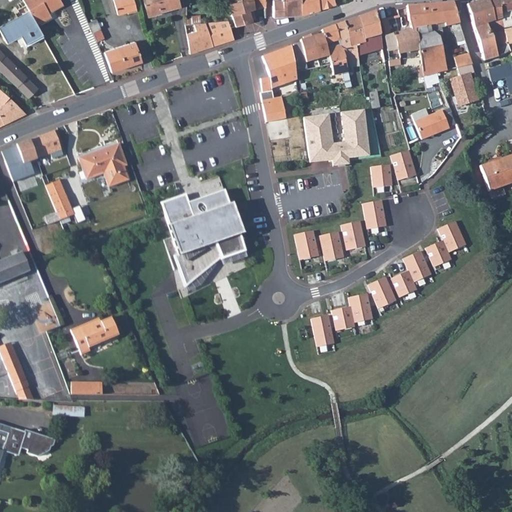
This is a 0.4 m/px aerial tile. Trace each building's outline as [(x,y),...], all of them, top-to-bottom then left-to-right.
[(22,0),(26,8),(35,24),(50,16),(47,11),(61,3),(58,0),(22,0)] [(114,0),(119,15),(137,10),(134,0),(114,0)] [(177,0),(145,0),(149,16),(179,7),(177,0)] [(238,0),(230,3),(236,27),(253,22),(250,10),(266,8),(266,0),(238,0)] [(275,1),(275,17),(285,16),(283,0),(276,0),(276,1),(275,1)] [(283,0),(285,16),(301,14),(300,0),(283,0)] [(300,0),(301,14),(308,12),(333,2),(332,1),(332,0),(300,0)] [(467,5),(486,60),(500,55),(498,46),(507,43),(505,32),(504,29),(501,14),(499,5),(498,0),(483,0),(479,1),(467,5)] [(511,0),(500,0),(501,4),(499,5),(501,14),(511,11),(511,0)] [(452,2),(422,5),(427,25),(442,23),(443,26),(454,25),(457,43),(461,42),(462,46),(466,45),(452,2)] [(422,5),(407,6),(409,20),(412,20),(414,28),(427,26),(427,25),(422,5)] [(24,44),(41,34),(35,24),(26,8),(0,21),(0,27),(8,42),(19,36),(24,44)] [(376,11),(344,23),(352,49),(357,48),(358,58),(384,48),(383,35),(376,11)] [(511,11),(501,14),(504,29),(511,27),(511,11)] [(105,38),(96,15),(89,18),(99,41),(105,38)] [(400,17),(384,20),(388,35),(397,34),(403,33),(400,17)] [(207,23),(215,48),(235,41),(229,20),(207,23)] [(188,35),(192,56),(215,48),(207,23),(195,25),(197,32),(188,35)] [(334,27),(344,63),(359,61),(358,58),(357,48),(352,49),(344,23),(334,27)] [(423,78),(437,74),(448,71),(440,37),(433,32),(428,32),(427,26),(414,28),(418,51),(419,56),(422,73),(423,78)] [(334,76),(346,73),(344,63),(334,27),(322,31),(324,36),(329,59),(334,76)] [(418,51),(414,28),(406,32),(410,52),(418,51)] [(307,64),(329,59),(324,36),(321,37),(320,32),(305,35),(306,39),(302,40),(303,43),(307,64)] [(403,33),(397,34),(400,48),(401,54),(410,52),(406,32),(403,33)] [(397,34),(388,35),(387,36),(389,50),(400,48),(397,34)] [(112,73),(142,62),(135,43),(106,53),(112,73)] [(301,71),(308,69),(307,64),(303,43),(295,45),(301,71)] [(274,106),(278,105),(277,100),(289,95),(287,85),(296,81),(291,47),(263,57),(268,78),(261,80),(264,95),(272,94),(274,106)] [(0,50),(0,69),(26,95),(35,86),(0,50)] [(458,68),(473,65),(469,54),(455,58),(458,68)] [(407,76),(422,73),(419,56),(411,57),(403,58),(407,76)] [(511,61),(488,69),(492,81),(506,77),(510,93),(511,92),(511,61)] [(470,73),(448,79),(456,106),(478,99),(470,73)] [(0,90),(0,124),(23,114),(9,99),(0,90)] [(378,93),(371,94),(375,109),(381,108),(378,93)] [(264,109),(274,106),(272,94),(264,95),(262,96),(264,109)] [(264,109),(265,110),(267,123),(281,120),(278,105),(274,106),(264,109)] [(330,116),(305,119),(310,163),(333,160),(334,167),(350,165),(350,160),(371,157),(366,110),(341,113),(345,144),(334,146),(330,116)] [(443,112),(415,123),(422,141),(450,130),(443,112)] [(55,131),(3,153),(10,170),(19,167),(23,177),(25,177),(26,179),(34,176),(33,174),(34,173),(30,163),(50,156),(62,152),(55,131)] [(105,153),(104,152),(79,161),(87,183),(102,177),(107,190),(126,183),(121,170),(124,169),(116,149),(105,153)] [(417,176),(410,151),(391,157),(398,182),(417,176)] [(62,152),(50,156),(52,161),(64,157),(62,152)] [(511,155),(477,167),(483,187),(505,180),(506,183),(511,181),(511,155)] [(392,186),(391,166),(372,167),(373,188),(392,186)] [(57,180),(43,185),(56,215),(69,210),(57,180)] [(483,187),(485,192),(506,185),(506,183),(505,180),(483,187)] [(245,253),(236,218),(235,218),(226,192),(198,213),(198,207),(191,207),(190,204),(187,196),(162,205),(180,255),(176,257),(187,289),(220,259),(220,260),(245,253)] [(198,213),(226,192),(190,204),(191,207),(198,207),(198,213)] [(366,230),(384,226),(379,200),(360,204),(366,230)] [(56,215),(57,219),(71,214),(69,210),(56,215)] [(441,240),(424,248),(433,267),(450,259),(447,252),(465,244),(454,220),(436,228),(441,240)] [(345,251),(364,246),(358,221),(340,225),(345,251)] [(299,261),(317,256),(312,231),(293,235),(299,261)] [(324,262),(343,258),(337,232),(318,236),(324,262)] [(407,270),(390,278),(399,297),(416,289),(413,282),(430,273),(419,250),(402,258),(407,270)] [(0,262),(0,283),(29,272),(22,254),(0,262)] [(385,277),(367,285),(378,309),(395,300),(385,277)] [(350,307),(331,311),(336,331),(354,327),(353,323),(372,319),(366,293),(347,298),(350,307)] [(334,344),(328,316),(311,319),(317,348),(334,344)] [(82,332),(80,329),(71,332),(81,358),(89,354),(88,351),(119,339),(112,321),(101,325),(82,332)] [(100,321),(80,329),(82,332),(101,325),(100,321)] [(0,349),(13,380),(25,375),(12,344),(0,349)] [(25,375),(13,380),(15,386),(18,393),(30,388),(25,375)] [(71,393),(102,394),(102,381),(71,380),(71,393)] [(54,404),(53,414),(84,417),(85,406),(54,404)] [(0,424),(0,458),(2,452),(4,445),(19,449),(19,448),(27,450),(27,454),(36,457),(49,451),(50,447),(53,446),(55,441),(26,431),(25,433),(0,424)] [(16,457),(19,449),(4,445),(2,452),(16,457)]
